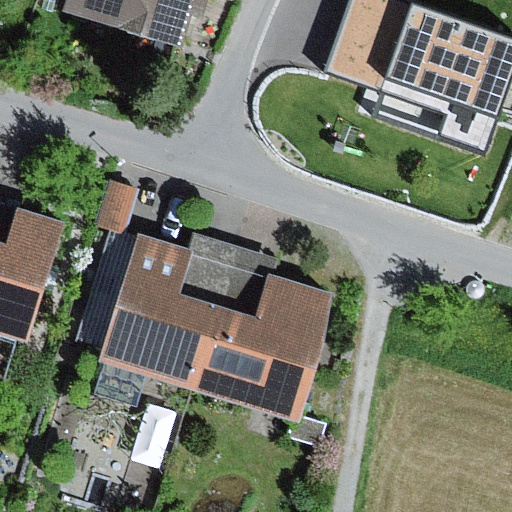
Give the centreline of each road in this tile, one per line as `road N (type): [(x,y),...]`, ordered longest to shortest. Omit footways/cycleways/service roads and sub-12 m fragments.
road 1 (residential): [(511,266),(197,161)]
road 2 (track): [(388,225),(341,511)]
road 3 (residential): [(0,100),(197,161)]
road 4 (residential): [(197,161),(267,0)]
